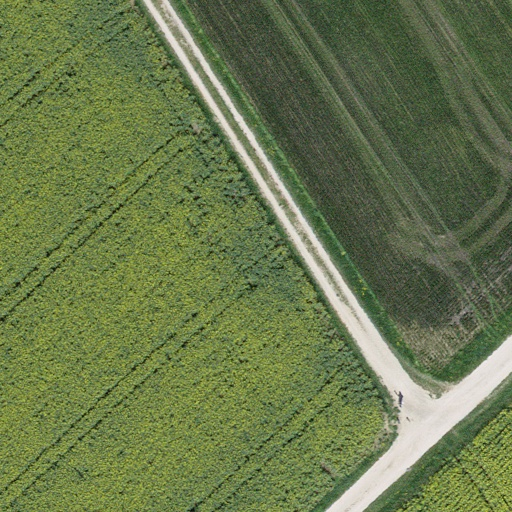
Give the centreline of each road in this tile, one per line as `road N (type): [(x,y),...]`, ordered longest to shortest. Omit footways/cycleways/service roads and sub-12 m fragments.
road 1 (track): [(425,426),(148,0)]
road 2 (track): [(511,346),(335,511)]
